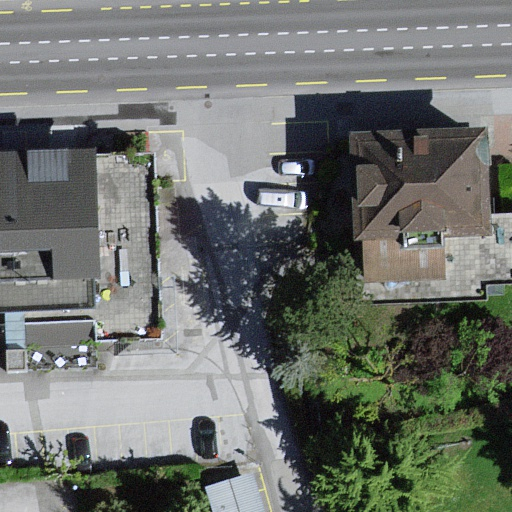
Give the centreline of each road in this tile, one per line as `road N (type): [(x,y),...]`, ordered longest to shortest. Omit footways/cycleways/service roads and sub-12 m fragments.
road 1 (primary): [(511,35),(217,45)]
road 2 (primary): [(217,45),(0,53)]
